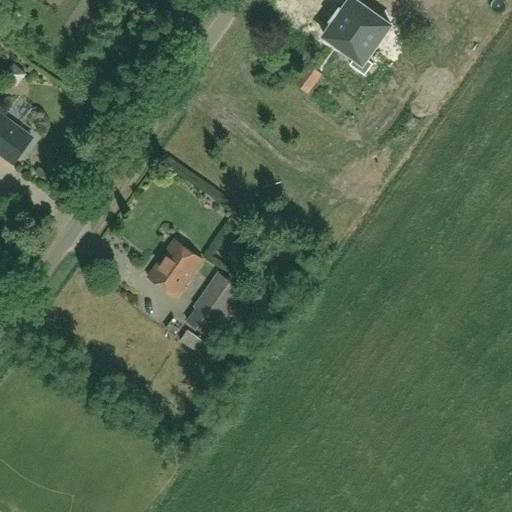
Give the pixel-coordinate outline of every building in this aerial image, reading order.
[(391,24),(357,0),(349,0),(341,11),(340,10),(334,19),(335,20),(324,35),(355,57),(351,64),(365,74),(373,63),(367,58),(391,24)] [(382,0),(400,13),(410,0),(382,0)] [(10,63),(0,76),(13,85),(23,73),(10,63)] [(309,94),(323,74),(309,64),(295,84),(309,94)] [(0,156),(11,165),(32,137),(0,112),(0,156)] [(177,297),(204,259),(175,239),(149,277),(177,297)] [(225,313),(242,288),(219,273),(196,308),(198,309),(190,323),(215,340),(230,317),(225,313)] [(180,342),(196,353),(203,343),(186,332),(180,342)]
